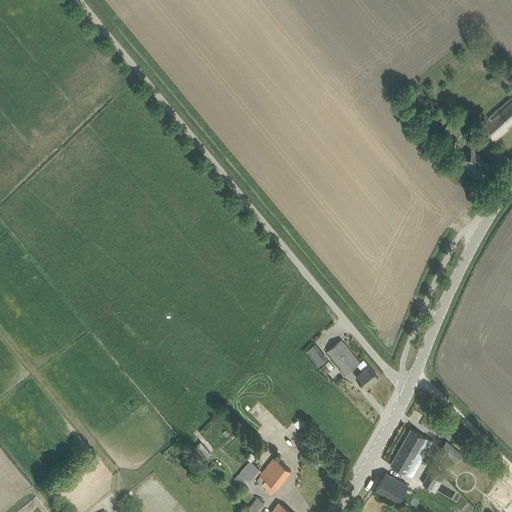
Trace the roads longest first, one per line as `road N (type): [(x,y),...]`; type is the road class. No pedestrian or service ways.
road 1 (unclassified): [(401,381),(78,0)]
road 2 (tertiary): [(511,183),(339,511)]
road 3 (track): [(511,465),(428,386),(401,381)]
